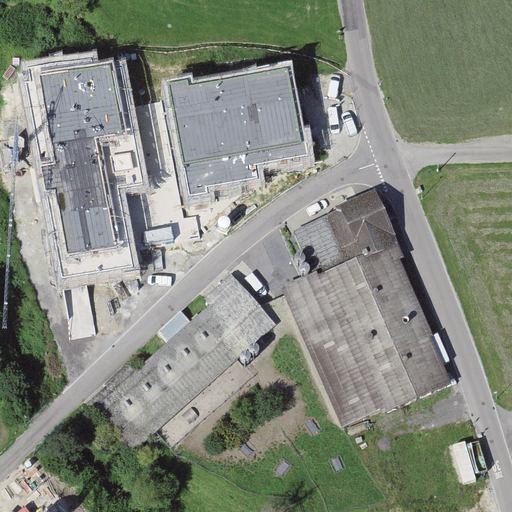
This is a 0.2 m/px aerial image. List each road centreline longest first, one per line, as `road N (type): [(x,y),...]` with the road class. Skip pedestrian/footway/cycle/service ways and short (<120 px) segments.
road 1 (residential): [(386,166),(321,185),(179,299),(0,470)]
road 2 (tertiary): [(504,511),(386,166)]
road 3 (tertiary): [(386,166),(353,0)]
road 4 (track): [(511,148),(386,166)]
